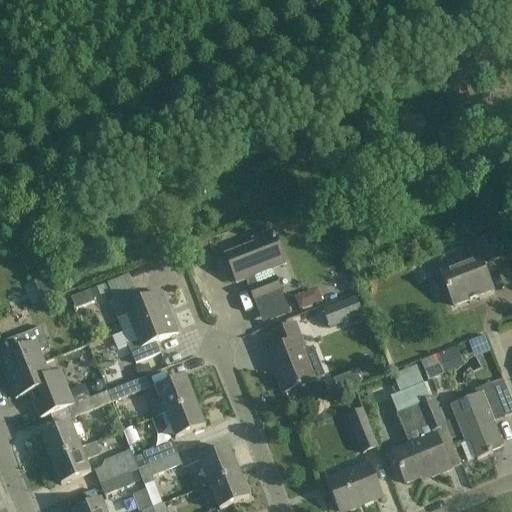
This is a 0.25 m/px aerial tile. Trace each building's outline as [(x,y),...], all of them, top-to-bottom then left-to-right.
[(255,247),(226,258),(237,286),(247,282),(260,277),(262,284),(249,289),(255,305),(281,295),(272,272),(285,267),(273,235),(253,242),(255,247)] [(472,265),(440,277),(453,309),(492,293),(482,267),(500,260),(491,238),(476,244),(477,245),(466,249),(472,265)] [(342,281),(339,287),(342,293),(352,289),(348,279),(342,281)] [(102,287),(90,292),(93,299),(105,294),(102,287)] [(110,302),(118,320),(123,333),(170,314),(162,295),(140,304),(136,292),(110,302)] [(302,297),(296,299),(300,309),(310,305),(308,299),(302,297)] [(355,299),(322,312),(329,329),(362,316),(355,299)] [(179,335),(170,314),(123,333),(136,366),(161,356),(157,344),(179,335)] [(275,351),(264,355),(269,369),(273,368),(283,394),(313,383),(313,382),(324,377),(313,348),(301,353),(300,349),(304,347),(295,326),(269,336),(275,351)] [(42,329),(16,339),(0,345),(0,360),(8,380),(44,365),(39,353),(50,348),(42,329)] [(482,340),(472,344),(476,354),(486,350),(482,340)] [(395,405),(429,391),(414,357),(391,367),(399,385),(388,389),(395,405)] [(434,362),(424,366),(430,380),(440,376),(434,362)] [(49,379),(44,365),(8,380),(16,401),(30,395),(40,419),(72,406),(60,375),(49,379)] [(147,366),(136,371),(139,378),(150,374),(147,366)] [(146,379),(108,394),(112,405),(150,390),(146,379)] [(149,406),(154,420),(195,404),(186,379),(156,391),(160,402),(149,406)] [(92,384),(91,389),(93,393),(98,395),(101,393),(104,389),(102,384),(98,382),(92,384)] [(476,397),(450,407),(465,444),(461,446),(467,462),(475,459),(476,461),(492,455),(491,452),(502,448),(492,423),(505,418),(492,386),(474,393),(476,397)] [(84,387),(69,393),(74,406),(89,400),(84,387)] [(108,394),(70,409),(74,420),(112,405),(108,394)] [(409,448),(393,455),(405,486),(430,476),(431,480),(460,469),(433,400),(397,415),(396,415),(409,448)] [(205,428),(195,404),(154,420),(155,420),(152,421),(156,431),(160,433),(171,428),(175,440),(205,428)] [(326,409),(313,415),(315,419),(328,414),(326,409)] [(362,455),(377,449),(362,413),(348,419),(362,455)] [(42,437),(51,461),(81,450),(72,425),(42,437)] [(151,479),(181,467),(173,444),(142,456),(143,458),(147,468),(138,472),(144,487),(153,484),(151,479)] [(81,450),(51,461),(61,486),(91,475),(86,461),(99,456),(95,445),(81,450)] [(199,462),(209,487),(239,475),(229,450),(199,462)] [(129,475),(138,471),(134,461),(130,453),(104,463),(101,470),(94,473),(104,498),(134,486),(129,475)] [(143,458),(134,461),(138,471),(138,472),(147,468),(143,458)] [(369,466),(327,482),(338,511),(345,511),(363,505),(364,508),(382,500),(369,466)] [(249,499),(239,475),(209,487),(219,511),(249,499)] [(76,511),(105,511),(102,502),(76,511)]
